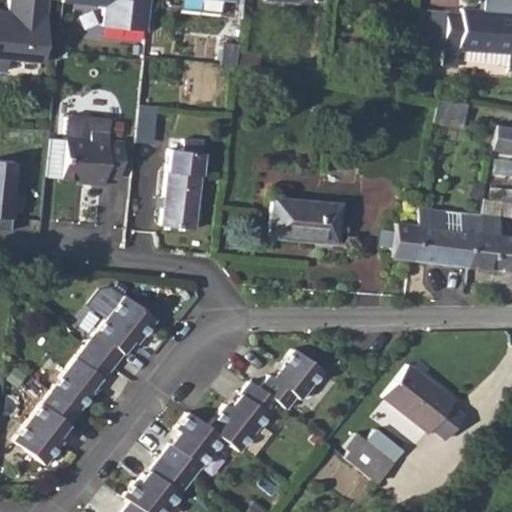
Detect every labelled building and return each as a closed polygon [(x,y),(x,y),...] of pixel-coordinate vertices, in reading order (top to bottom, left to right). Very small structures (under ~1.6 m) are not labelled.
[(0,71),(4,72),(6,59),(40,63),(46,0),(8,0),(7,16),(3,19),(0,18),(0,71)] [(145,28),(148,0),(65,0),(105,4),(103,24),(145,28)] [(448,50),(447,68),(460,69),(461,51),(511,54),(511,0),(487,0),(486,12),(464,11),(463,15),(449,14),(449,20),(448,50)] [(448,50),(449,20),(412,17),(410,48),(448,50)] [(233,54),(232,68),(245,70),(246,55),(233,54)] [(326,71),(325,81),(340,82),(341,72),(326,71)] [(431,113),(429,123),(459,128),(463,105),(433,100),(431,113)] [(135,108),(131,143),(148,144),(151,109),(135,108)] [(85,182),(98,183),(104,125),(87,123),(85,139),(61,137),(57,176),(86,179),(85,182)] [(104,125),(98,183),(102,183),(102,172),(115,173),(118,134),(106,133),(106,126),(104,125)] [(511,129),(497,128),(493,151),(511,152),(511,129)] [(167,150),(158,227),(190,230),(199,150),(200,143),(181,141),(180,152),(167,150)] [(0,227),(8,228),(15,159),(0,157),(0,227)] [(486,208),(511,216),(511,193),(492,188),(486,208)] [(265,238),(314,242),(314,237),(332,238),(335,204),(269,198),(265,238)] [(412,224),(407,261),(462,269),(467,232),(474,233),(476,215),(457,213),(455,229),(438,227),(440,210),(415,207),(412,224)] [(467,232),(462,269),(511,274),(511,237),(495,236),(497,218),(476,215),(474,233),(467,232)] [(387,248),(386,259),(407,261),(412,224),(391,221),(389,233),(379,232),(378,247),(387,248)] [(120,295),(82,345),(109,365),(129,340),(133,343),(151,319),(120,295)] [(109,365),(82,345),(47,390),(47,391),(74,411),(109,365)] [(263,372),(253,385),(275,403),(279,406),(289,393),(293,396),(315,368),(287,346),(266,374),(263,372)] [(403,365),(378,397),(423,433),(427,428),(442,439),(458,418),(444,407),(449,401),(403,365)] [(223,404),(205,428),(219,438),(236,452),(275,403),(253,385),(248,382),(228,407),(223,404)] [(74,411),(47,391),(9,440),(40,464),(59,440),(55,437),(65,424),(64,423),(74,411)] [(176,431),(156,457),(187,480),(219,438),(205,428),(185,412),(172,428),(176,431)] [(349,451),(345,457),(377,483),(404,451),(376,431),(368,442),(357,434),(345,448),(349,451)] [(162,511),(187,480),(156,457),(136,483),(132,480),(120,495),(127,501),(140,511),(162,511)] [(140,511),(127,501),(118,511),(140,511)]
